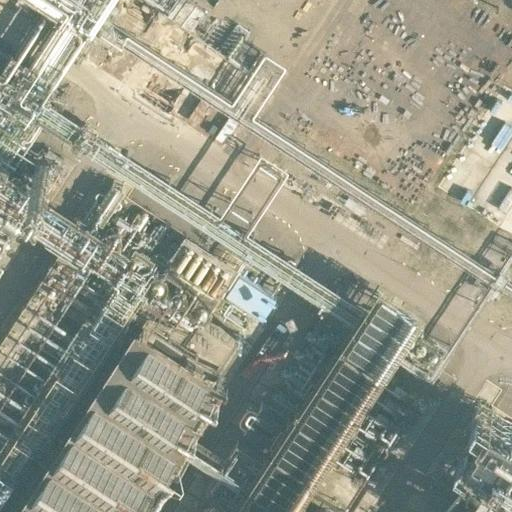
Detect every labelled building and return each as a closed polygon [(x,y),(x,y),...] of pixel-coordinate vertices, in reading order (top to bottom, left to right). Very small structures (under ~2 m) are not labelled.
[(179,0),(169,15),(190,29),(204,9),(191,0),(179,0)] [(0,94),(22,62),(0,47),(0,94)] [(0,133),(0,218),(40,161),(0,133)] [(242,269),(228,290),(264,315),(278,294),(242,269)] [(0,511),(113,511),(222,336),(133,281),(0,495),(0,511)] [(457,380),(458,379),(436,365),(447,348),(410,324),(398,342),(457,380)] [(511,511),(511,412),(489,399),(452,461),(476,475),(454,511),(511,511)]
